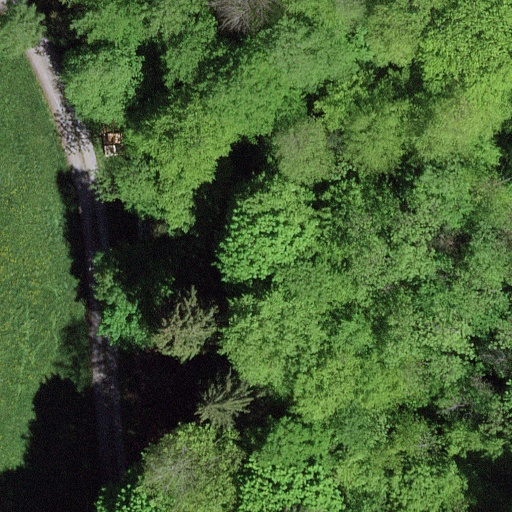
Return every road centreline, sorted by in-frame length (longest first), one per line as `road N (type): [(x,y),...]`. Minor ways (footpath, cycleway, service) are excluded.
road 1 (track): [(118,511),(82,192),(54,86),(11,0)]
road 2 (track): [(511,109),(444,0)]
